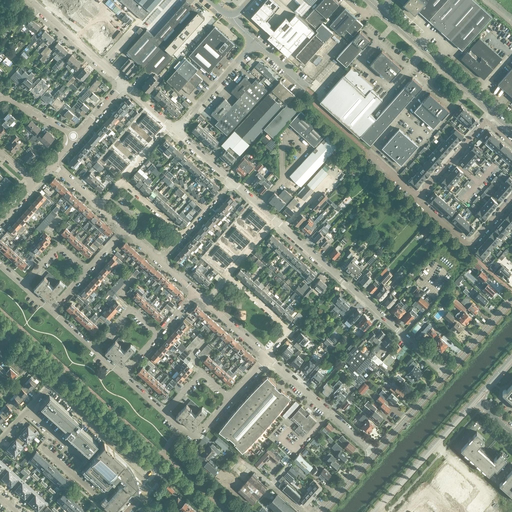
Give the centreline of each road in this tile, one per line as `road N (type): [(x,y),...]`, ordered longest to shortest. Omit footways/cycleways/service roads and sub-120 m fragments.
road 1 (residential): [(447,373),(276,222)]
road 2 (tertiary): [(494,113),(381,11)]
road 3 (tertiary): [(376,511),(475,398)]
road 4 (residential): [(375,454),(267,357)]
road 5 (tertiary): [(164,470),(58,375)]
road 6 (residential): [(417,197),(470,246),(511,199)]
road 7 (residential): [(124,84),(30,0)]
